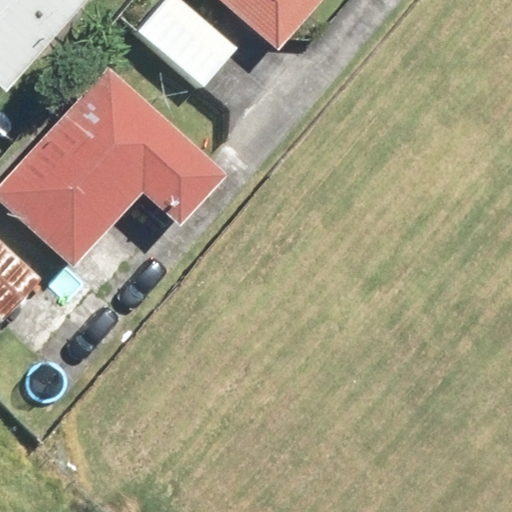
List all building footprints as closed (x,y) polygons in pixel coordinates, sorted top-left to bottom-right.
[(0,0),(0,87),(10,96),(91,0),(0,0)] [(239,49),(182,0),(165,0),(134,37),(200,94),(239,49)] [(215,0),(277,55),(325,0),(215,0)] [(0,186),(0,206),(72,275),(146,198),(177,228),(224,179),(111,71),(0,186)] [(42,279),(0,241),(0,323),(1,325),(42,279)]
